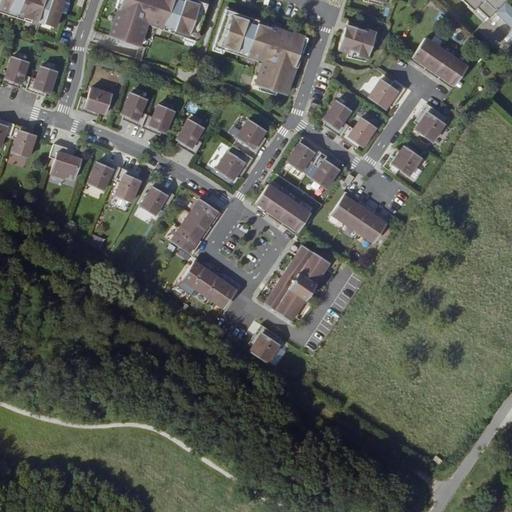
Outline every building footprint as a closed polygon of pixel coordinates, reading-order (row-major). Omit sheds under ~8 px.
[(0,0),(0,14),(18,20),(19,17),(49,27),(58,0),(0,0)] [(115,9),(105,36),(134,46),(142,22),(163,29),(161,32),(193,43),(206,5),(191,0),(113,0),(111,7),(115,9)] [(503,0),(457,0),(482,25),(507,3),(503,0)] [(511,8),(507,3),(496,14),(511,29),(511,8)] [(259,21),(225,10),(213,48),(247,59),(248,56),(264,61),(257,86),(287,95),(296,66),(298,67),(308,37),(292,32),(291,34),(258,23),(259,21)] [(357,27),(351,24),(349,31),(345,29),(338,50),(366,59),(374,33),(364,30),(364,31),(356,29),(357,27)] [(409,60),(423,69),(438,48),(424,38),(409,60)] [(423,69),(437,79),(452,58),(438,48),(423,69)] [(25,91),(29,77),(24,75),(28,63),(12,57),(4,80),(7,81),(5,84),(25,91)] [(437,79),(451,88),(466,67),(452,58),(437,79)] [(48,94),(55,72),(39,66),(35,79),(29,77),(25,91),(44,97),(46,94),(48,94)] [(380,79),(367,98),(384,109),(387,104),(392,107),(405,89),(393,81),(389,85),(380,79)] [(86,98),(81,96),(76,110),(97,117),(99,112),(105,114),(111,94),(90,87),(86,98)] [(146,100),(130,93),(121,115),(123,116),(122,119),(140,127),(146,114),(141,112),(146,100)] [(350,111),(336,101),(322,121),(325,122),(322,125),(339,137),(348,125),(343,121),(350,111)] [(146,114),(140,127),(159,135),(161,132),(163,133),(172,111),(157,104),(152,116),(146,114)] [(426,104),(418,115),(422,119),(414,130),(431,142),(443,123),(446,118),(426,104)] [(348,125),(339,137),(356,148),(358,145),(360,147),(374,127),(360,117),(352,128),(348,125)] [(9,138),(14,124),(0,119),(0,120),(0,144),(3,136),(9,138)] [(236,138),(232,145),(253,158),(262,144),(257,141),(264,130),(247,119),(235,137),(236,138)] [(203,128),(188,120),(176,140),(178,142),(176,145),(194,155),(201,142),(196,139),(203,128)] [(27,128),(14,124),(9,138),(15,140),(11,152),(27,158),(35,135),(26,132),(27,128)] [(308,161),(313,164),(321,152),(304,141),(302,144),(300,143),(286,162),(300,172),(308,161)] [(67,148),(53,143),(49,157),(54,159),(50,173),(65,178),(65,175),(75,178),(81,160),(65,154),(67,148)] [(227,152),(226,151),(214,170),(231,181),(239,170),(243,172),(253,158),(232,145),(227,152)] [(400,151),(396,148),(383,166),(395,174),(398,169),(407,176),(420,157),(403,146),(400,151)] [(318,168),(310,178),(324,188),(337,169),(335,167),(338,164),(321,152),(313,164),(318,168)] [(105,165),(96,162),(87,184),(102,190),(108,178),(114,181),(120,167),(107,162),(105,165)] [(120,167),(114,181),(120,183),(114,196),(130,202),(139,180),(131,177),(132,173),(120,167)] [(281,194),(267,185),(255,203),(263,208),(260,211),(267,215),(269,212),(281,194)] [(160,191),(151,186),(139,207),(154,215),(161,204),(167,207),(174,195),(162,188),(160,191)] [(281,194),(269,212),(277,218),(274,221),(281,225),(283,222),(295,204),(281,194)] [(329,217),(343,227),(358,205),(343,196),(329,217)] [(220,213),(199,199),(189,213),(210,227),(220,213)] [(295,204),(283,222),(291,227),(289,230),(295,235),(309,214),(295,204)] [(343,227),(356,237),(371,216),(358,205),(343,227)] [(210,227),(189,213),(179,227),(201,241),(210,227)] [(356,237),(370,247),(385,225),(371,216),(356,237)] [(201,241),(179,227),(170,241),(178,247),(191,255),(201,241)] [(302,244),(263,302),(289,319),(328,261),(302,244)] [(210,268),(196,258),(181,279),(195,289),(210,268)] [(210,268),(195,289),(209,299),(224,277),(210,268)] [(238,287),(224,277),(209,299),(223,308),(238,287)] [(281,338),(260,325),(248,343),(252,346),(249,352),(266,363),(281,338)] [(280,349),(272,360),(277,364),(285,352),(280,349)]
